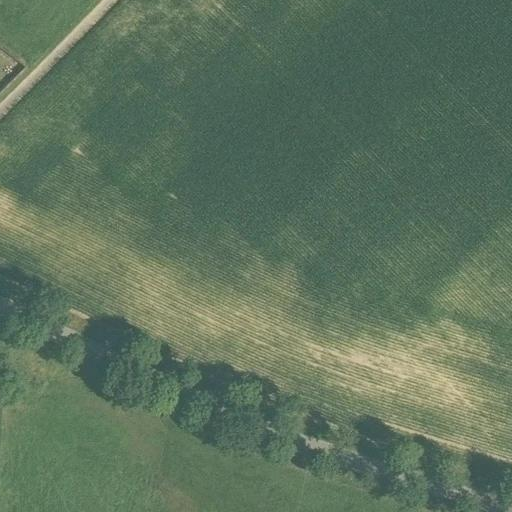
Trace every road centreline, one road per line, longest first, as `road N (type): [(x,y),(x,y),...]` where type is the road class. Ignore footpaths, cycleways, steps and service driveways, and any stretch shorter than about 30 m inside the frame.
road 1 (unclassified): [(511,511),(257,429),(0,308)]
road 2 (track): [(110,0),(0,111)]
